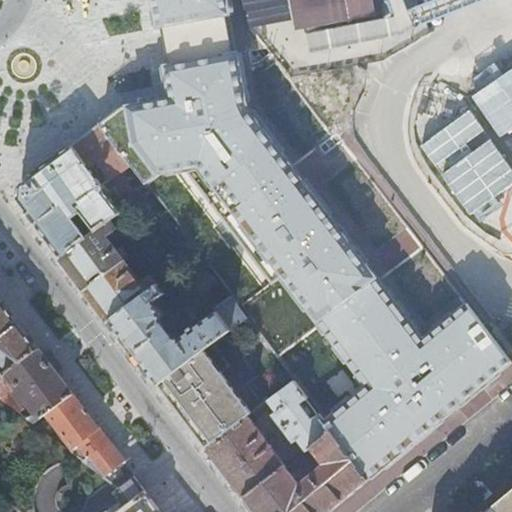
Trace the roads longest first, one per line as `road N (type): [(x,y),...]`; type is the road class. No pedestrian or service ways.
road 1 (residential): [(0,214),(231,511)]
road 2 (secondary): [(396,511),(511,423)]
